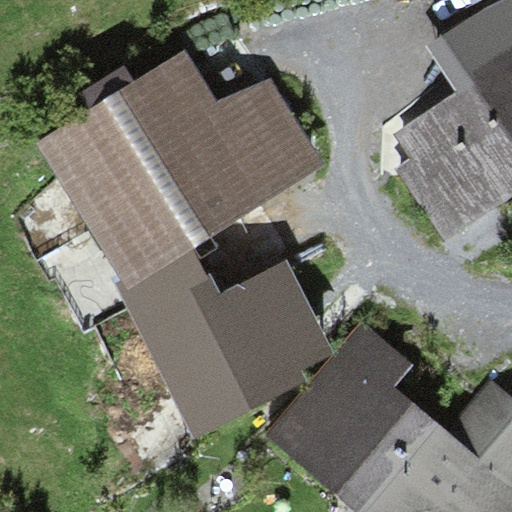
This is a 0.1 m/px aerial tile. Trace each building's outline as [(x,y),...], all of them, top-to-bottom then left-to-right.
[(490,129),(496,125),(511,147),(511,2),(458,38),(486,81),(465,94),(490,129)] [(293,373),(289,366),(323,349),(283,271),(219,304),(186,237),(310,160),(263,84),(228,40),(127,102),(114,81),(71,108),(85,129),(45,153),(99,240),(115,230),(138,267),(152,295),(135,304),(194,423),(293,373)] [(453,219),(511,178),(511,147),(496,125),(490,129),(465,94),(450,104),(453,108),(402,141),(414,157),(399,168),(445,236),(458,228),(453,219)] [(296,457),(302,449),(370,507),(432,433),(384,392),(403,369),(362,335),(275,440),(296,457)] [(511,412),(491,394),(447,445),(432,433),(370,507),(376,511),(501,511),(511,501),(511,500),(497,488),(511,471),(511,412)]
